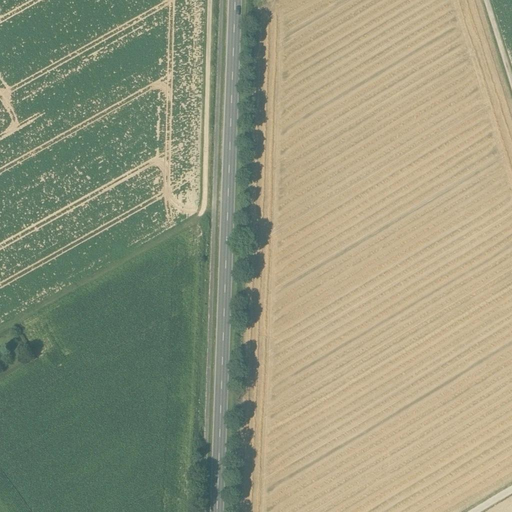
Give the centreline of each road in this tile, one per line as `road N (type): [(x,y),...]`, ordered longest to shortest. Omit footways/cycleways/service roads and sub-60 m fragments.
road 1 (secondary): [(217,511),(234,0)]
road 2 (track): [(0,329),(203,211),(209,0)]
